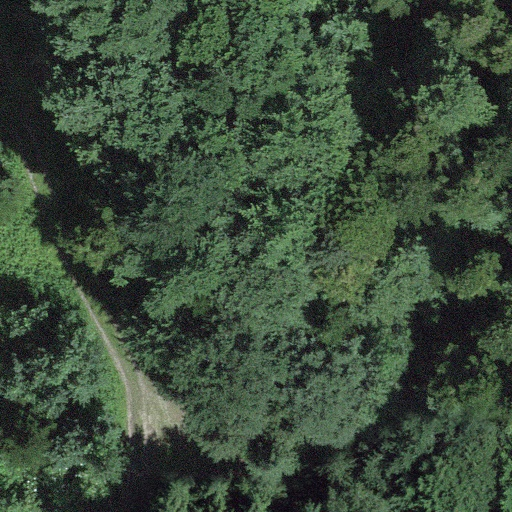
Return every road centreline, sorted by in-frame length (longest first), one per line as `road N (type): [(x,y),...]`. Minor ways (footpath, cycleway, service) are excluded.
road 1 (track): [(0,86),(133,437),(137,511)]
road 2 (track): [(59,252),(298,511)]
